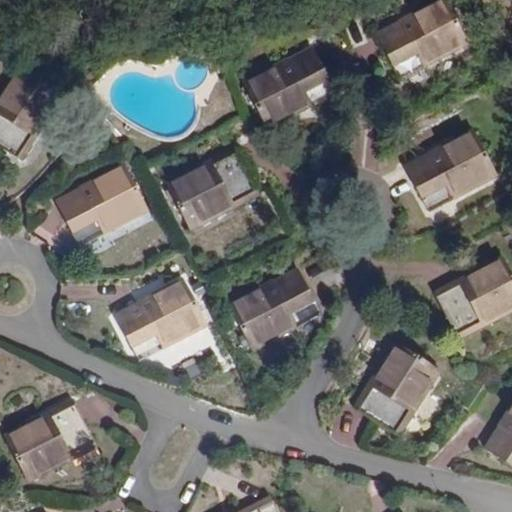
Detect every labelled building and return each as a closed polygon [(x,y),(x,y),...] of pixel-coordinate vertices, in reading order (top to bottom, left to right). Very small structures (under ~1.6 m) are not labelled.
[(444,0),(442,0),(428,7),(433,15),(418,23),(413,15),(399,23),(401,25),(377,38),(400,82),(469,45),(444,0)] [(433,15),(428,7),(413,15),(418,23),(433,15)] [(288,60),(272,67),(276,75),(262,82),(258,75),(242,83),(267,129),(335,94),(313,50),(289,62),(288,60)] [(276,75),(272,67),(258,75),(262,82),(276,75)] [(19,68),(9,83),(16,87),(7,101),(1,96),(0,96),(0,148),(21,162),(61,96),(19,68)] [(16,87),(9,83),(1,96),(7,101),(16,87)] [(473,130),(459,137),(463,144),(447,153),(443,146),(428,154),(429,155),(405,168),(428,212),(496,177),(473,130)] [(463,144),(459,137),(443,146),(447,153),(463,144)] [(210,161),(195,169),(199,176),(186,183),(182,176),(165,185),(190,231),(258,195),(235,151),(211,163),(210,161)] [(123,166),(109,173),(112,179),(98,187),(94,181),(79,188),(80,192),(56,203),(79,247),(148,210),(123,166)] [(199,176),(195,169),(182,176),(186,183),(199,176)] [(112,179),(109,173),(94,181),(98,187),(112,179)] [(511,275),(503,258),(488,266),(492,273),(478,280),(474,273),(459,281),(460,283),(435,296),(458,339),(511,311),(511,275)] [(492,273),(488,266),(474,273),(478,280),(492,273)] [(274,281),(257,289),(261,297),(248,303),(244,296),(228,304),(252,351),(321,315),(299,272),(275,282),(274,281)] [(183,280),(168,287),(172,294),(158,302),(154,295),(138,303),(140,306),(115,319),(138,362),(207,327),(183,280)] [(67,286),(68,299),(94,298),(93,285),(67,286)] [(172,294),(168,287),(154,295),(158,302),(172,294)] [(261,297),(257,289),(244,296),(248,303),(261,297)] [(396,343),(387,357),(394,362),(385,376),(378,370),(368,384),(371,385),(356,409),(398,436),(440,372),(396,343)] [(394,362),(387,357),(378,370),(385,376),(394,362)] [(48,413),(33,421),(37,428),(24,434),(20,428),(3,436),(29,483),(96,447),(74,402),(49,415),(48,413)] [(511,416),(508,413),(498,428),(501,430),(486,454),(511,469),(511,416)] [(37,428),(33,421),(20,428),(24,434),(37,428)] [(246,509),(240,511),(277,511),(271,499),(248,511),(246,509)]
